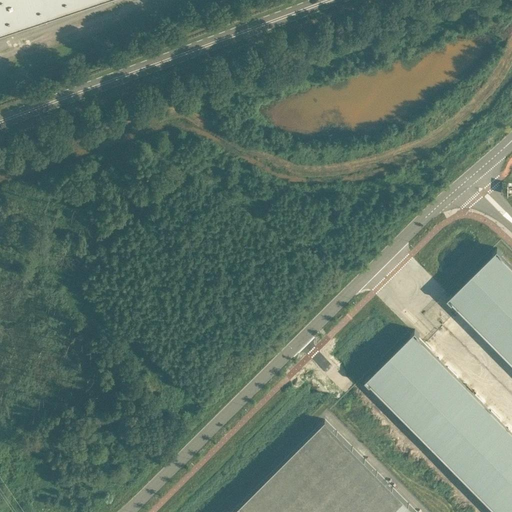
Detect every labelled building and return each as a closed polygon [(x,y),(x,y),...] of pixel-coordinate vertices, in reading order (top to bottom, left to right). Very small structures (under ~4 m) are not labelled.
[(0,0),(0,30),(90,0),(0,0)] [(511,265),(500,253),(502,251),(497,247),(449,294),(447,296),(452,301),(454,299),(511,357),(511,265)] [(511,511),(511,430),(418,335),(420,333),(415,328),(365,378),(370,383),(372,381),(501,511),(511,511)] [(335,405),(333,407),(339,414),(341,411),(335,405)] [(418,511),(325,418),(230,511),(418,511)]
